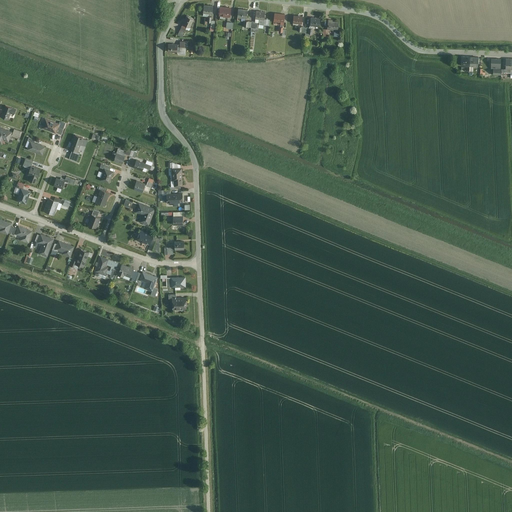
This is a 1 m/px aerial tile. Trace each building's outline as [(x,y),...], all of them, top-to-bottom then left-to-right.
[(215,5),(204,4),(203,13),(214,14),(215,5)] [(231,8),(221,7),(220,16),(231,17),(231,8)] [(249,9),(238,8),(237,17),(248,18),(249,9)] [(267,11),(257,10),(256,19),(266,20),(267,11)] [(286,13),(275,13),(274,22),(285,22),(286,13)] [(304,15),(293,14),(292,23),(303,24),(304,15)] [(195,19),(187,15),(178,34),(183,36),(188,26),(191,28),(195,19)] [(211,17),(206,17),(206,23),(211,23),(211,28),(215,28),(215,21),(211,21),(211,17)] [(321,17),(311,17),(310,26),(320,26),(321,17)] [(341,21),(329,20),(328,30),(340,31),(341,21)] [(462,57),(462,67),(470,67),(470,57),(462,57)] [(470,57),(470,67),(478,67),(478,57),(470,57)] [(502,75),(502,60),(491,59),(490,69),(493,69),(493,75),(502,75)] [(5,106),(1,117),(8,120),(11,113),(14,114),(15,109),(5,106)] [(44,118),(41,128),(61,134),(64,125),(60,124),(61,119),(56,118),(54,121),(44,118)] [(12,131),(0,127),(0,143),(2,144),(4,140),(8,142),(12,131)] [(21,131),(14,129),(12,135),(19,137),(21,131)] [(87,139),(74,135),(70,149),(72,149),(69,158),(76,160),(81,145),(85,146),(87,139)] [(28,149),(42,154),(45,146),(34,142),(35,139),(29,137),(28,142),(31,143),(28,149)] [(113,160),(123,163),(127,151),(118,147),(113,160)] [(136,158),(134,167),(149,172),(152,163),(136,158)] [(33,162),(26,159),(23,166),(30,168),(27,175),(31,176),(30,181),(36,183),(41,169),(32,165),(33,162)] [(103,169),(100,179),(110,182),(114,171),(110,170),(111,166),(101,163),(99,168),(103,169)] [(173,187),(182,187),(182,168),(172,168),(173,187)] [(53,186),(62,189),(65,181),(74,184),(76,179),(65,175),(63,181),(56,178),(53,186)] [(148,178),(146,187),(152,188),(154,180),(148,178)] [(136,180),(134,189),(143,192),(145,183),(136,180)] [(16,187),(20,189),(16,200),(26,204),(30,192),(22,189),(24,183),(18,181),(16,187)] [(100,186),(95,203),(106,206),(110,192),(106,191),(107,188),(100,186)] [(183,203),(183,193),(166,194),(166,203),(183,203)] [(48,198),(43,210),(54,215),(60,199),(54,196),(53,200),(48,198)] [(132,201),(126,199),(123,207),(130,209),(132,201)] [(156,207),(139,201),(135,211),(141,214),(138,221),(149,225),(156,207)] [(93,209),(88,225),(97,228),(101,217),(98,216),(99,211),(93,209)] [(184,228),(183,215),(173,216),(174,228),(184,228)] [(10,223),(0,219),(0,230),(7,233),(10,223)] [(32,230),(18,226),(15,234),(22,236),(21,239),(28,242),(32,230)] [(141,229),(137,240),(149,244),(153,234),(141,229)] [(54,238),(40,234),(37,243),(42,245),(39,254),(47,256),(54,238)] [(184,240),(174,241),(175,251),(184,250),(184,240)] [(74,245),(59,241),(56,249),(63,251),(62,254),(70,257),(74,245)] [(172,246),(164,247),(164,254),(173,253),(172,246)] [(88,252),(80,249),(75,265),(83,268),(88,252)] [(115,261),(101,257),(96,271),(106,275),(107,272),(111,274),(115,261)] [(134,267),(122,263),(118,275),(123,276),(124,274),(131,276),(134,267)] [(157,277),(143,272),(140,280),(146,282),(144,288),(151,291),(150,295),(155,297),(158,288),(153,287),(157,277)] [(186,287),(186,276),(166,277),(166,287),(186,287)] [(187,297),(172,297),(173,310),(187,310),(187,297)]
